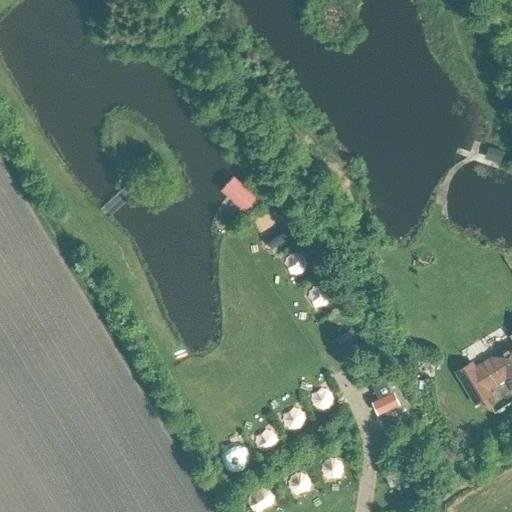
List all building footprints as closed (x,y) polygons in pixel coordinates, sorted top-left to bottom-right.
[(491,146),(487,158),(498,161),(502,150),(491,146)] [(240,181),(233,175),(221,189),(227,195),(244,210),(256,196),(240,181)] [(299,203),(279,212),(289,233),(309,223),(299,203)] [(511,342),(459,374),(473,396),(506,377),(511,386),(511,342)] [(432,381),(436,359),(412,356),(409,378),(432,381)] [(373,384),(391,422),(404,416),(386,378),(373,384)] [(239,433),(249,452),(269,442),(259,423),(239,433)] [(336,447),(343,465),(360,459),(353,441),(336,447)] [(432,511),(427,499),(408,507),(409,511),(432,511)]
